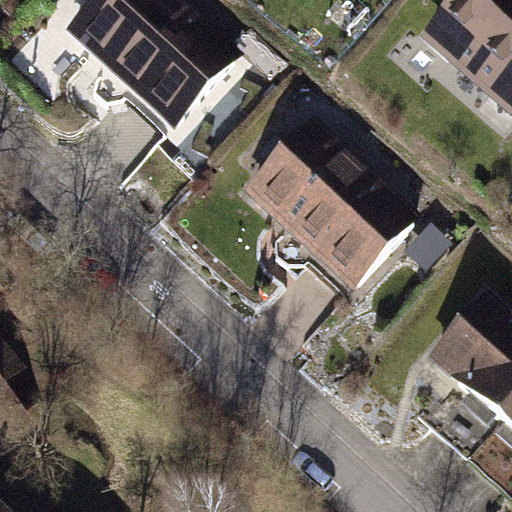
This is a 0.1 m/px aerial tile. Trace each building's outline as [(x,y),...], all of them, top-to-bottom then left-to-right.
[(160,0),(106,0),(63,49),(165,140),(233,65),(160,0)] [(511,0),(457,0),(412,54),(510,135),(511,133),(511,0)] [(302,126),(230,205),(348,311),(420,231),(302,126)] [(511,329),(478,299),(414,372),(511,456),(511,329)] [(0,400),(3,397),(0,393),(0,388),(19,372),(0,349),(0,400)]
